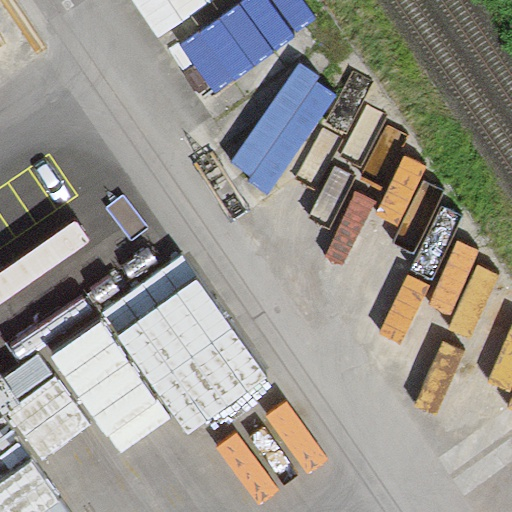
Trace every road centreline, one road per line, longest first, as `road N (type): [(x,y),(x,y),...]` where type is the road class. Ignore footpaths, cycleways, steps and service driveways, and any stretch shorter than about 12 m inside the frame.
road 1 (unknown): [(108,44),(393,511)]
road 2 (unknown): [(0,111),(108,44)]
